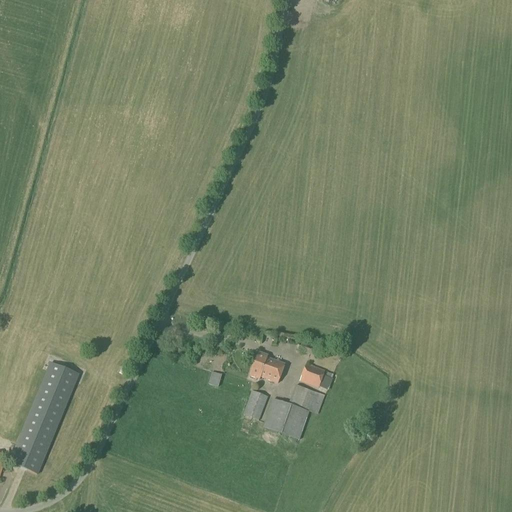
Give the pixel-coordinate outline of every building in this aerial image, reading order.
[(313,357),(315,348),(299,344),(296,352),(313,357)] [(277,385),(284,366),(266,359),(267,357),(258,353),(249,377),(259,381),(260,378),(277,385)] [(37,476),(78,376),(50,364),(9,464),(37,476)] [(328,392),(333,380),(331,379),(333,376),(305,365),(299,382),(318,389),(328,392)] [(218,388),(221,376),(211,373),(208,385),(218,388)] [(317,416),(324,398),(315,394),(295,387),(288,406),(273,401),(262,429),(298,442),(308,413),(317,416)] [(259,422),(268,398),(251,392),(242,416),(259,422)]
